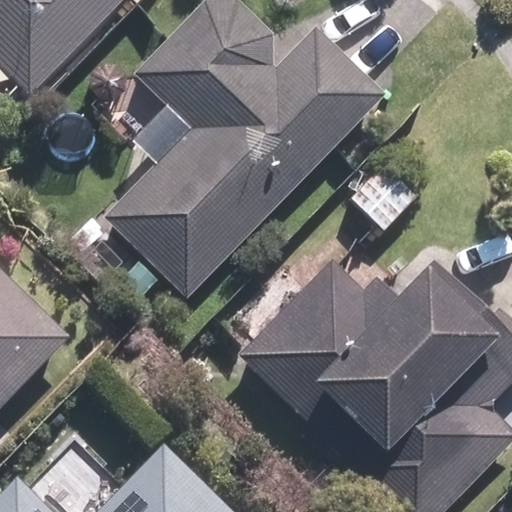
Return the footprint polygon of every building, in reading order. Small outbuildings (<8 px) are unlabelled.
[(120,0),(0,0),(0,72),(26,98),(120,0)] [(238,0),(235,0),(198,1),(128,75),(163,108),(128,145),(149,165),(97,221),(185,304),(382,95),(305,23),(282,45),(238,0)] [(232,358),(302,429),(319,413),(373,468),(356,485),(382,511),(444,511),(511,446),(511,428),(488,403),(511,379),(511,332),(481,301),(470,311),(424,264),(387,300),(371,284),(362,293),(331,261),(232,358)] [(0,408),(68,344),(0,273),(0,408)] [(46,511),(10,477),(0,487),(0,511),(218,511),(154,451),(95,511),(46,511)]
